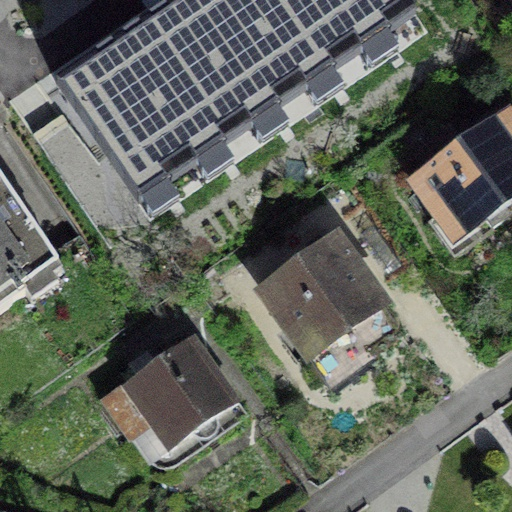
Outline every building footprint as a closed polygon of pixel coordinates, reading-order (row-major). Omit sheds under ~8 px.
[(204,0),(180,17),(223,79),(337,0),(204,0)] [(162,29),(28,124),(70,187),(207,92),(162,29)] [(412,184),(457,245),(485,225),(490,232),(511,215),(511,127),(504,116),(412,184)] [(0,183),(0,313),(25,297),(22,292),(58,267),(0,183)] [(262,295),(310,359),(383,308),(335,242),(262,295)] [(145,417),(170,454),(237,406),(190,342),(104,403),(125,433),(145,417)]
